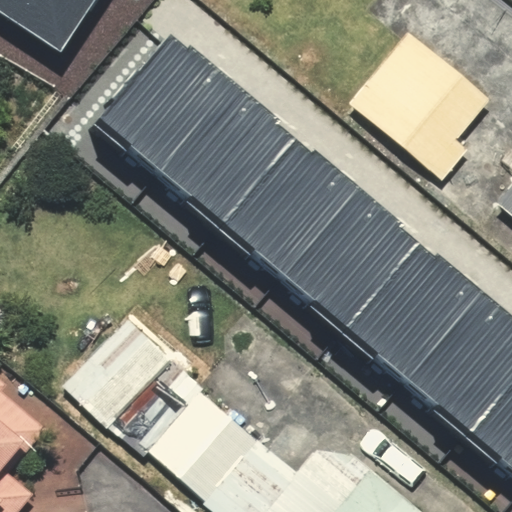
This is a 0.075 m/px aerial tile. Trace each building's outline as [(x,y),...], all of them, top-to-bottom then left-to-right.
[(83,33),(39,0),(15,0),(0,20),(0,22),(58,66),(83,33)] [(460,129),(495,91),(423,24),(358,95),(448,179),(478,146),(460,129)] [(511,184),(503,195),(511,203),(511,184)] [(397,274),(366,311),(398,338),(383,355),(511,465),(511,285),(475,253),(432,303),(397,274)] [(249,423),(176,363),(184,353),(133,310),(83,370),(75,364),(62,380),(222,511),(446,511),(318,406),(307,419),(275,392),(249,423)] [(0,511),(23,511),(42,490),(12,465),(48,422),(7,388),(14,379),(0,367),(0,511)]
